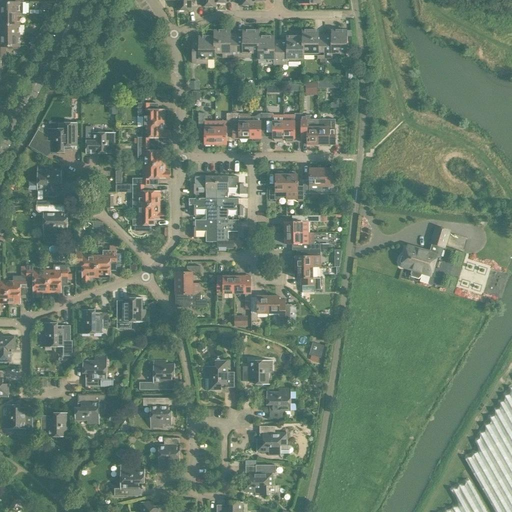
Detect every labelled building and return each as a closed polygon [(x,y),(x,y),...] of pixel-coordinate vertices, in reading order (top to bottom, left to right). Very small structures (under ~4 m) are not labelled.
[(190,10),(190,5),(195,5),(195,0),(176,0),(177,10),(190,10)] [(0,14),(19,14),(26,13),(26,2),(0,2),(0,7),(0,8),(0,14)] [(119,11),(117,16),(127,22),(130,17),(119,11)] [(0,19),(0,24),(19,24),(19,14),(0,14),(0,19)] [(19,35),(19,24),(0,24),(0,28),(0,29),(0,35),(19,35)] [(302,30),(302,36),(302,53),(318,53),(318,58),(325,58),(325,56),(325,35),(318,35),(318,31),(302,30)] [(230,34),(230,31),(214,31),(214,37),(214,54),(215,54),(223,54),(223,58),(236,58),(236,34),(230,34)] [(243,31),(243,34),(236,34),(236,58),(251,58),(251,54),(258,54),(258,37),(258,31),(243,31)] [(332,35),(325,35),(325,56),(332,56),(332,53),(346,54),(346,31),(332,31),(332,35)] [(0,44),(0,43),(0,50),(1,50),(1,57),(1,66),(8,66),(8,58),(6,58),(6,46),(12,46),(12,48),(17,48),(17,46),(19,46),(19,35),(0,35),(0,44)] [(287,36),(287,40),(280,40),(281,65),(281,68),(283,68),(283,65),(287,65),(287,59),(302,60),(302,53),(302,36),(287,36)] [(199,37),(199,40),(192,40),(192,64),(208,64),(208,60),(215,60),(215,54),(214,54),(214,37),(199,37)] [(274,40),(274,37),(258,37),(258,54),(258,63),(273,63),(273,65),(281,65),(280,40),(274,40)] [(137,102),(137,116),(138,127),(143,127),(143,126),(153,126),(153,123),(155,123),(155,120),(165,120),(165,109),(154,109),(154,102),(137,102)] [(258,141),(259,138),(260,138),(260,126),(266,126),(266,112),(260,112),(255,116),(250,116),(250,138),(251,138),(252,141),(258,141)] [(280,141),(282,138),(283,138),(283,115),(272,115),(272,113),(266,112),(266,126),(272,126),(272,138),(273,138),(275,141),(280,141)] [(292,141),(293,138),(294,138),(294,126),(300,126),(301,115),(301,112),(294,112),(294,115),(283,115),(283,138),(285,138),(286,141),(292,141)] [(198,137),(205,137),(205,144),(215,144),(215,121),(204,121),(204,113),(198,113),(198,137)] [(226,113),(226,121),(215,121),(215,144),(227,144),(227,133),(232,133),(233,126),(232,119),(232,113),(226,113)] [(246,141),(247,138),(250,138),(250,116),(250,114),(239,114),(239,113),(232,113),(232,119),(233,126),(239,126),(238,138),(239,138),(241,141),(246,141)] [(310,115),(301,115),(300,126),(301,126),(301,138),(307,138),(306,144),(318,144),(318,118),(310,118),(310,115)] [(335,119),(318,118),(318,144),(329,144),(329,141),(335,141),(335,119)] [(138,137),(138,143),(155,143),(155,137),(171,137),(170,129),(165,129),(165,120),(155,120),(155,123),(153,123),(153,126),(143,126),(143,127),(143,137),(138,137)] [(58,128),(48,128),(48,141),(52,141),(52,153),(65,152),(65,151),(77,150),(77,121),(58,122),(58,128)] [(93,126),(86,126),(86,153),(93,153),(93,150),(99,150),(99,153),(111,153),(111,144),(115,144),(115,132),(93,132),(93,126)] [(44,139),(38,136),(32,146),(38,150),(44,139)] [(143,162),(143,167),(153,167),(153,164),(155,164),(155,161),(165,161),(165,149),(155,149),(155,143),(138,143),(138,157),(140,157),(140,162),(143,162)] [(138,184),(149,184),(155,184),(155,179),(170,178),(170,170),(165,170),(165,161),(155,161),(155,164),(153,164),(153,167),(143,167),(143,178),(138,178),(138,184)] [(29,183),(29,189),(43,189),(43,197),(58,197),(58,189),(55,189),(55,184),(61,184),(61,171),(50,171),(50,167),(37,167),(37,183),(29,183)] [(309,185),(320,185),(320,168),(309,168),(309,180),(303,180),(303,186),(303,193),(309,193),(309,185)] [(331,168),(320,168),(320,185),(331,185),(331,193),(337,193),(337,180),(331,180),(331,168)] [(277,171),(276,174),(275,174),(275,186),(269,186),(269,199),(276,199),(281,196),(286,196),(286,174),(284,174),(283,171),(277,171)] [(289,171),(288,174),(286,174),(286,196),(286,199),(303,199),(303,193),(303,186),(297,186),(297,174),(296,174),(294,171),(289,171)] [(206,188),(206,197),(216,197),(216,176),(195,176),(195,184),(190,184),(190,193),(195,193),(195,188),(206,188)] [(243,187),(243,183),(238,183),(238,176),(216,176),(216,197),(228,197),(228,187),(238,187),(238,193),(246,193),(246,187),(243,187)] [(149,190),(149,184),(138,184),(132,185),(132,198),(138,198),(138,207),(148,207),(148,205),(150,205),(150,202),(161,202),(160,190),(149,190)] [(216,197),(206,197),(189,197),(189,204),(191,204),(191,215),(195,215),(195,209),(205,209),(205,219),(217,219),(216,197)] [(239,197),(228,197),(216,197),(217,219),(228,219),(228,209),(238,209),(238,215),(243,215),(243,205),(239,205),(239,197)] [(39,213),(43,213),(43,234),(56,234),(56,230),(68,230),(67,218),(65,218),(65,205),(53,205),(53,201),(47,201),(47,205),(36,205),(36,210),(39,213)] [(161,211),(161,202),(150,202),(150,205),(148,205),(148,207),(138,207),(138,218),(133,218),(133,225),(155,225),(154,219),(165,219),(165,211),(161,211)] [(308,221),(310,221),(320,221),(320,215),(296,215),(296,221),(285,221),(285,233),(308,232),(308,221)] [(206,241),(217,241),(217,219),(205,219),(195,219),(195,227),(191,227),(191,236),(195,236),(195,230),(206,230),(206,241)] [(217,232),(217,241),(217,247),(219,247),(219,249),(226,249),(226,247),(233,247),(233,240),(228,240),(228,230),(238,230),(238,236),(243,236),(243,227),(238,227),(238,219),(228,219),(217,219),(217,232)] [(418,277),(420,276),(421,271),(430,274),(436,256),(440,257),(448,231),(436,227),(431,243),(432,243),(429,252),(408,246),(404,256),(402,257),(401,261),(402,263),(402,265),(413,269),(411,273),(412,275),(418,277)] [(308,232),(285,233),(285,244),(296,244),(296,250),(298,250),(320,250),(320,243),(308,243),(308,232)] [(82,255),(82,250),(82,246),(76,246),(76,267),(82,267),(82,283),(90,283),(90,277),(99,277),(99,267),(96,267),(96,266),(94,266),(94,255),(82,255)] [(342,266),(342,249),(330,249),(330,265),(342,266)] [(123,253),(117,253),(117,250),(103,250),(103,255),(94,255),(94,266),(96,266),(96,267),(99,267),(99,277),(111,277),(110,267),(117,266),(117,265),(123,265),(123,253)] [(320,250),(298,250),(298,256),(295,256),(295,267),(313,267),(320,267),(320,250)] [(54,270),(44,270),(44,281),(47,281),(47,282),(50,282),(50,292),(62,292),(61,282),(68,282),(68,265),(54,265),(54,270)] [(186,271),(176,271),(175,283),(193,283),(193,272),(200,272),(201,265),(186,265),(186,271)] [(13,281),(3,281),(3,292),(6,291),(6,293),(9,293),(9,303),(21,303),(21,292),(27,292),(27,282),(27,266),(20,266),(20,276),(13,276),(13,281)] [(33,266),(27,266),(27,276),(27,282),(33,282),(33,298),(41,298),(41,292),(50,292),(50,282),(47,282),(47,281),(44,281),(44,270),(33,271),(33,266)] [(295,278),(301,278),(301,285),(314,284),(314,290),(320,290),(321,277),(312,277),(313,267),(295,267),(295,278)] [(217,279),(217,287),(217,301),(223,301),(223,293),(234,293),(234,276),(223,276),(223,279),(217,279)] [(251,298),(251,281),(245,281),(245,276),(234,276),(234,293),(245,293),(245,301),(251,301),(251,298)] [(0,303),(9,303),(9,293),(6,293),(6,291),(3,292),(3,281),(0,281),(0,308),(0,303)] [(193,283),(175,283),(175,294),(179,294),(179,300),(187,300),(187,307),(207,307),(207,300),(201,300),(201,293),(201,294),(201,293),(199,293),(199,283),(193,283)] [(251,298),(251,301),(251,321),(257,321),(257,313),(268,313),(268,296),(257,295),(257,298),(251,298)] [(279,300),(279,296),(268,296),(268,313),(279,313),(279,322),(285,322),(285,300),(279,300)] [(117,300),(117,328),(124,328),(124,322),(146,322),(146,310),(142,310),(142,297),(130,297),(130,303),(124,303),(124,300),(117,300)] [(148,304),(152,311),(158,308),(154,301),(148,304)] [(79,334),(102,334),(101,328),(108,328),(108,312),(101,312),(101,315),(96,315),(96,309),(83,309),(83,321),(79,321),(79,334)] [(248,316),(235,316),(235,325),(248,326),(248,316)] [(71,340),(71,325),(63,325),(63,328),(58,328),(58,322),(45,322),(45,334),(41,334),(41,347),(63,347),(63,355),(72,355),(72,340),(71,340)] [(225,331),(225,340),(236,341),(237,331),(225,331)] [(0,332),(0,362),(12,362),(12,355),(9,355),(9,349),(15,349),(15,337),(3,337),(3,333),(0,332)] [(316,350),(311,349),(309,355),(320,358),(324,346),(318,344),(316,350)] [(113,379),(108,379),(108,356),(95,356),(95,361),(83,361),(83,373),(89,373),(89,379),(86,379),(86,386),(101,386),(113,386),(113,379)] [(215,366),(205,366),(205,390),(221,390),(221,385),(226,385),(226,388),(234,388),(234,365),(227,365),(227,360),(221,360),(218,357),(216,360),(215,360),(215,366)] [(139,382),(139,389),(174,390),(174,382),(172,382),(172,377),(174,377),(174,364),(166,364),(166,360),(153,360),(153,382),(139,382)] [(272,372),(272,360),(249,360),(250,366),(242,366),(242,382),(250,382),(250,379),(255,379),(255,385),(268,385),(268,372),(272,372)] [(6,371),(0,370),(0,395),(9,396),(9,383),(3,383),(3,378),(6,378),(6,371)] [(285,410),(290,410),(290,388),(278,388),(278,392),(266,392),(266,405),(272,405),(272,410),(269,410),(269,418),(285,418),(285,410)] [(105,402),(105,394),(78,394),(78,402),(81,402),(81,407),(75,407),(75,420),(87,420),(87,424),(100,424),(100,402),(105,402)] [(143,405),(150,405),(150,427),(163,428),(163,423),(171,423),(171,411),(169,411),(169,405),(171,405),(171,398),(143,398),(143,405)] [(25,441),(33,441),(32,435),(37,435),(37,415),(32,415),(32,407),(25,407),(25,410),(20,410),(20,404),(7,404),(7,408),(3,408),(3,429),(25,429),(25,441)] [(41,415),(41,431),(48,431),(48,437),(71,437),(71,424),(66,424),(66,412),(54,412),(54,418),(49,418),(49,415),(41,415)] [(289,445),(286,445),(286,433),(274,433),(274,426),(259,426),(259,434),(262,434),(262,439),(256,439),(256,452),(268,452),(268,456),(280,456),(280,454),(289,453),(291,453),(292,451),(293,449),(292,447),(291,446),(289,445)] [(158,445),(158,468),(171,468),(171,463),(180,463),(180,451),(177,451),(177,445),(180,445),(180,438),(164,438),(164,445),(158,445)] [(120,466),(120,488),(114,488),(114,495),(142,495),(142,488),(139,488),(139,482),(145,482),(145,470),(133,470),(133,466),(120,466)] [(261,473),(261,466),(245,466),(245,474),(248,474),(248,479),(242,479),(242,491),(254,491),(254,495),(267,495),(267,485),(273,485),(273,473),(261,473)] [(141,502),(141,511),(166,511),(167,504),(159,504),(159,507),(153,507),(154,502),(141,502)] [(241,511),(242,502),(229,502),(229,508),(224,508),(224,505),(216,505),(216,511),(241,511)]
